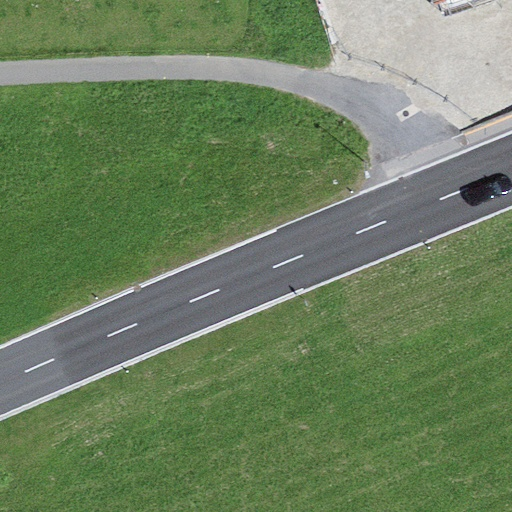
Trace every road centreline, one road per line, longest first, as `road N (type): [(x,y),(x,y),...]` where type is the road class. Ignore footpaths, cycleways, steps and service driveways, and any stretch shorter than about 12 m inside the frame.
road 1 (primary): [(511,172),(0,386)]
road 2 (track): [(437,201),(386,132),(281,84),(149,76),(0,82)]
